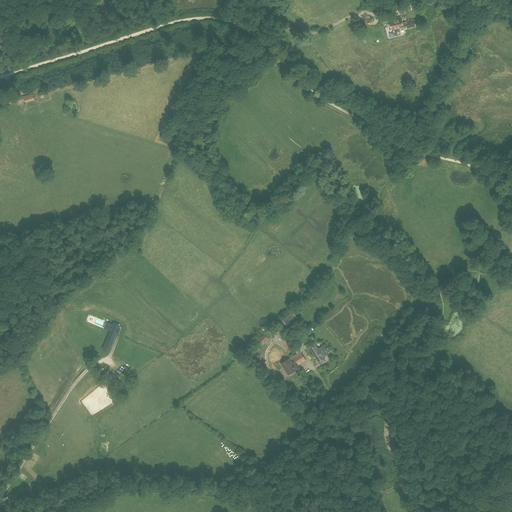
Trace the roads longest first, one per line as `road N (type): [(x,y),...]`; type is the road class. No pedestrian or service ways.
road 1 (track): [(0,77),(188,19),(219,18),(250,30)]
road 2 (track): [(250,30),(260,17),(307,33),(378,16)]
